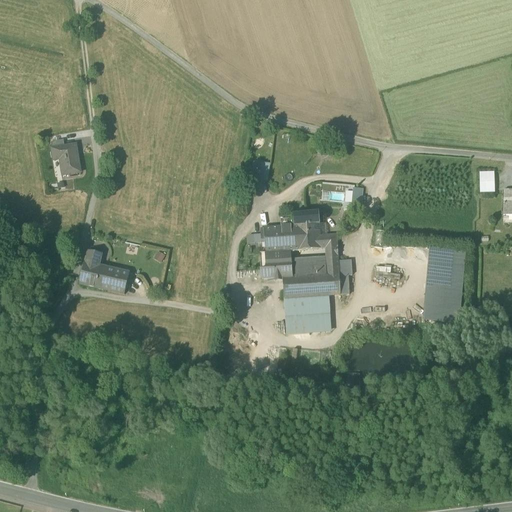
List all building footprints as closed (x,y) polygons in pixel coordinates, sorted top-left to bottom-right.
[(51,144),(52,150),(65,148),(64,142),(51,144)] [(314,144),(314,154),(328,153),(328,143),(314,144)] [(60,161),(63,177),(81,174),(76,146),(65,148),(52,150),(54,162),(60,161)] [(259,182),(268,183),(270,169),(261,168),(259,182)] [(478,173),(479,194),(495,193),(494,172),(478,173)] [(502,215),(511,215),(511,190),(503,190),(502,215)] [(352,207),(360,207),(362,192),(354,191),(352,207)] [(294,227),(289,227),(290,236),(302,235),(302,234),(313,233),(313,237),(321,237),(320,224),(319,214),(293,216),(294,227)] [(327,236),(321,237),(313,237),(313,233),(302,234),(302,235),(290,236),(289,227),(264,229),(265,244),(266,254),(266,255),(290,253),(294,252),(325,250),(337,249),(337,236),(327,236)] [(125,254),(136,255),(137,245),(126,244),(125,254)] [(325,250),(326,257),(338,256),(337,249),(325,250)] [(325,250),(294,252),(296,277),(327,275),(326,257),(325,250)] [(424,323),(458,325),(464,254),(430,251),(424,323)] [(80,285),(124,296),(129,274),(98,267),(101,256),(88,253),(80,285)] [(291,278),(290,253),(266,255),(266,264),(268,263),(269,270),(261,271),(262,280),(282,278),(291,278)] [(260,254),(261,271),(269,270),(268,263),(266,264),(266,255),(266,254),(260,254)] [(338,262),(338,256),(326,257),(327,275),(296,277),(291,278),(282,278),(284,300),(329,297),(341,296),(338,262)] [(351,262),(338,262),(341,296),(349,296),(348,277),(352,277),(351,262)] [(330,309),(329,297),(284,300),(285,312),(286,337),(310,335),(308,311),(330,309)] [(310,335),(331,333),(330,309),(308,311),(310,335)]
